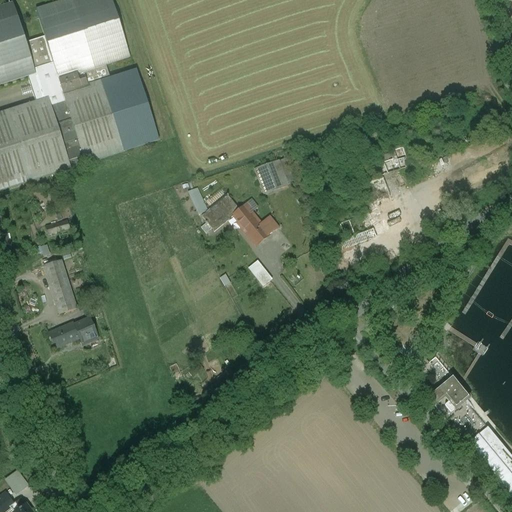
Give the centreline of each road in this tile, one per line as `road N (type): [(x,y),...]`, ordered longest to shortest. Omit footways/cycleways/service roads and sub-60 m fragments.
road 1 (unclassified): [(309,351),(114,511)]
road 2 (unclassified): [(500,511),(344,323)]
road 3 (unclassified): [(66,511),(0,311)]
road 4 (unclassified): [(344,323),(432,252),(511,202)]
